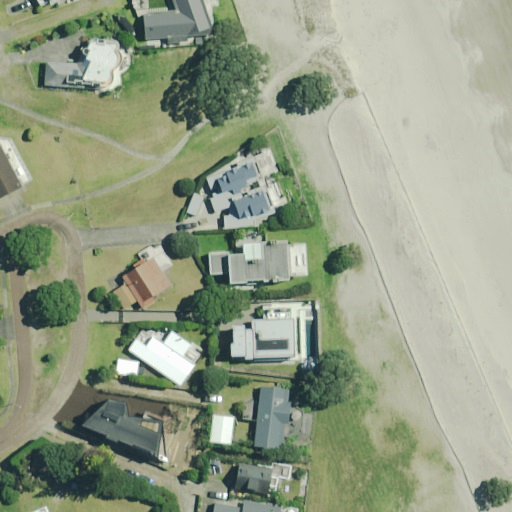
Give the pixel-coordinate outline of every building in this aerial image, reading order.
[(205,18),(198,0),(170,0),(176,16),(172,17),(179,38),(196,32),(198,36),(217,30),(212,15),(205,18)] [(165,17),(136,26),(142,47),(171,38),(165,17)] [(98,88),(112,80),(112,71),(113,70),(115,69),(116,68),(117,67),(118,66),(119,65),(119,64),(120,62),(120,61),(120,59),(120,58),(120,56),(120,55),(119,53),(118,52),(119,44),(83,42),(82,66),(48,63),(46,86),(98,91),(98,88)] [(0,200),(35,182),(13,140),(0,146),(0,200)] [(261,180),(252,163),(218,181),(227,198),(261,180)] [(272,213),(266,193),(236,202),(243,223),(272,213)] [(206,198),(197,194),(190,213),(199,217),(206,198)] [(227,198),(213,202),(217,213),(231,208),(227,198)] [(292,243),(243,244),(243,254),(211,255),(211,275),(227,275),(227,283),(293,282),(293,276),(292,243)] [(173,286),(154,258),(125,277),(129,284),(116,292),(127,309),(139,301),(145,311),(156,303),(153,299),(173,286)] [(245,356),(246,361),(295,360),(301,360),(301,371),(321,371),(320,305),(265,305),(265,321),(259,322),(254,322),(254,327),(252,327),(237,327),(232,327),(233,357),(245,356)] [(193,345),(173,332),(164,344),(154,338),(148,347),(137,339),(130,350),(182,387),(197,366),(184,358),(193,345)] [(140,363),(118,360),(116,374),(138,377),(140,363)] [(291,390),(263,388),(257,447),(284,450),(286,425),(291,425),(293,404),(290,403),(291,390)] [(145,406),(126,398),(119,413),(129,418),(117,446),(143,457),(159,422),(142,414),(145,406)] [(236,418),(214,416),(211,443),(232,445),(236,418)] [(275,470),(241,465),(238,488),(270,493),(271,488),(278,489),(280,478),(274,478),(275,470)] [(214,511),(299,511),(300,511),(281,508),(247,502),(242,501),(241,507),(216,503),(214,511)]
